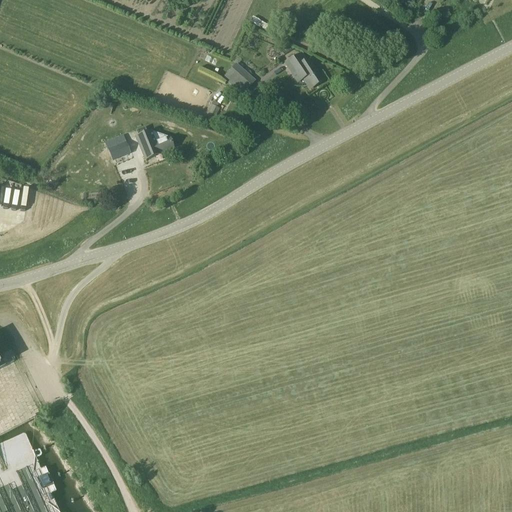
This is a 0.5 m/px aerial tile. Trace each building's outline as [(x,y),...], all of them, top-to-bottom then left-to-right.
[(296,57),(286,64),(298,82),(304,79),(310,89),(322,81),(308,60),(301,65),(296,57)] [(223,80),(242,96),(254,81),(236,65),(223,80)] [(214,119),(219,109),(210,104),(200,123),(210,127),(211,125),(220,130),(224,124),(214,119)] [(124,143),(122,138),(113,142),(110,134),(118,131),(114,121),(95,130),(98,137),(94,139),(101,153),(108,171),(132,163),(129,155),(130,154),(126,142),(124,143)] [(145,128),(136,132),(138,137),(135,138),(144,160),(159,154),(173,148),(168,138),(167,139),(167,138),(151,133),(150,132),(147,133),(145,128)]
